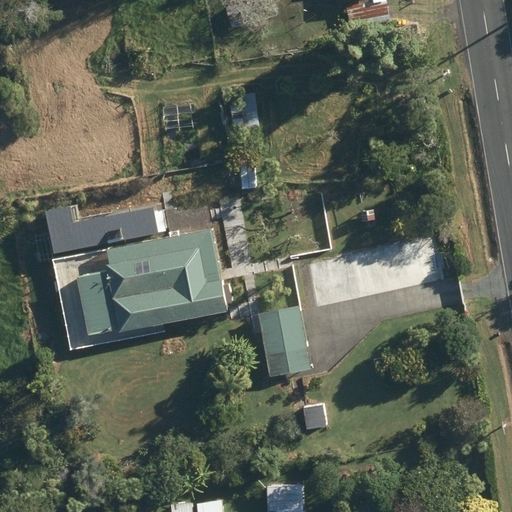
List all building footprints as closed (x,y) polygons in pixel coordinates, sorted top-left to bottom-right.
[(345,7),(349,27),(390,20),(385,0),(345,0),(346,0),(348,0),(371,0),(371,2),(345,7)] [(226,8),(231,28),(246,25),(241,5),(226,8)] [(131,63),(133,73),(144,71),(143,61),(131,63)] [(239,102),(243,133),(252,131),(249,107),(254,106),(253,101),(239,102)] [(319,108),(320,124),(337,123),(335,106),(319,108)] [(240,161),(242,190),(257,189),(255,160),(240,161)] [(184,171),(186,181),(197,179),(195,169),(184,171)] [(78,277),(89,336),(119,330),(119,332),(228,312),(222,282),(207,285),(200,249),(106,267),(107,272),(78,277)] [(259,316),(271,378),(312,370),(299,307),(259,316)] [(328,405),(307,404),(306,430),(327,431),(328,405)] [(197,505),(197,511),(222,511),(222,502),(197,505)]
